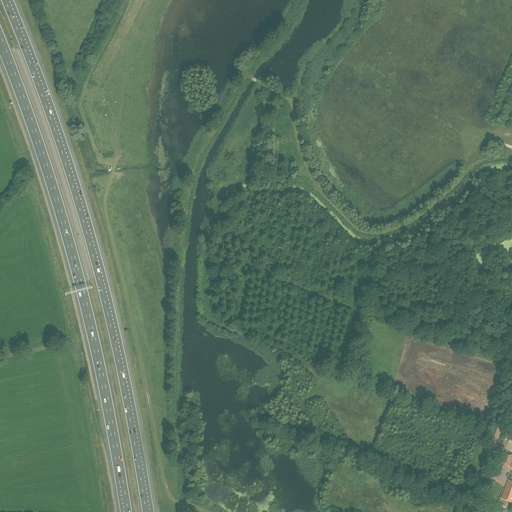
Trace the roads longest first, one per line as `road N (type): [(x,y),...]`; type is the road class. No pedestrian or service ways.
road 1 (motorway): [(148,511),(120,352),(85,218),(8,0)]
road 2 (motorway): [(0,40),(67,234),(127,511)]
road 3 (unclassified): [(466,511),(511,392)]
